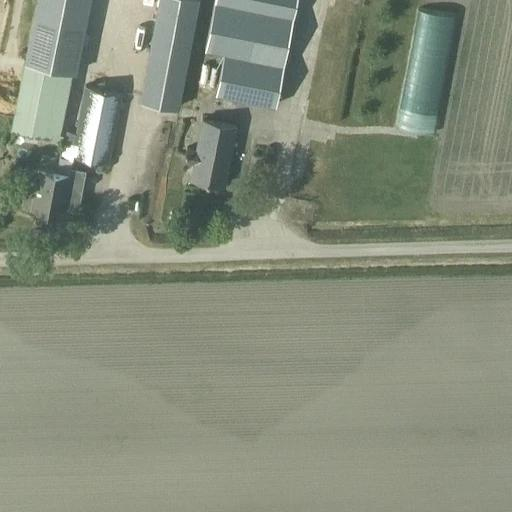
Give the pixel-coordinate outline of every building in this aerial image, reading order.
[(65,68),(76,71),(89,0),(37,0),(25,60),(26,61),(14,124),(52,132),(65,68)] [(158,0),(139,99),(178,106),(198,0),(158,0)] [(213,0),(205,48),(223,52),(216,92),(276,103),(296,0),(213,0)] [(39,167),(31,206),(64,211),(64,208),(78,210),(82,190),(68,188),(71,173),(75,153),(109,159),(122,91),(85,83),(75,133),(65,130),(63,139),(59,156),(56,170),(39,167)] [(190,177),(224,184),(236,123),(201,117),(196,146),(186,144),(183,159),(193,161),(190,177)]
